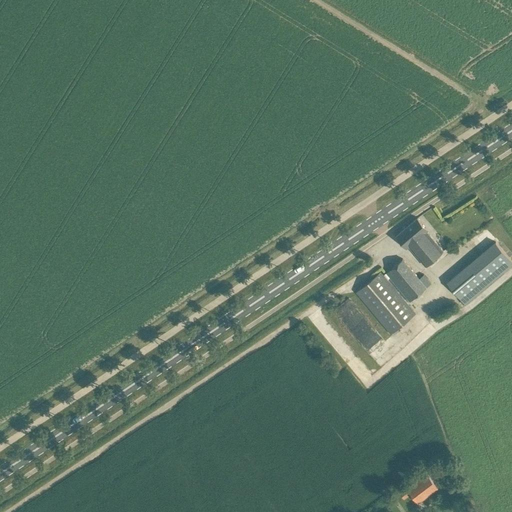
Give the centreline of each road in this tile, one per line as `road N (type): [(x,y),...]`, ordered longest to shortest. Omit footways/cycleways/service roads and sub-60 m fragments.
road 1 (unclassified): [(0,447),(511,103)]
road 2 (primary): [(0,473),(511,131)]
